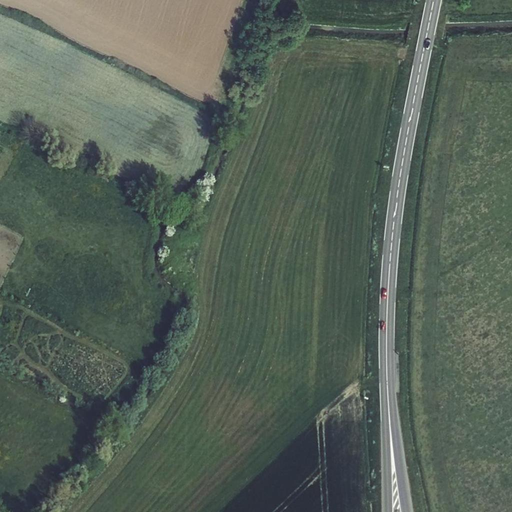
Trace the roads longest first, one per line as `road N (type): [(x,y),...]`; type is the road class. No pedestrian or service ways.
road 1 (tertiary): [(433,0),(391,239),(387,389)]
road 2 (tertiary): [(406,511),(387,389)]
road 3 (tertiary): [(387,389),(387,511)]
